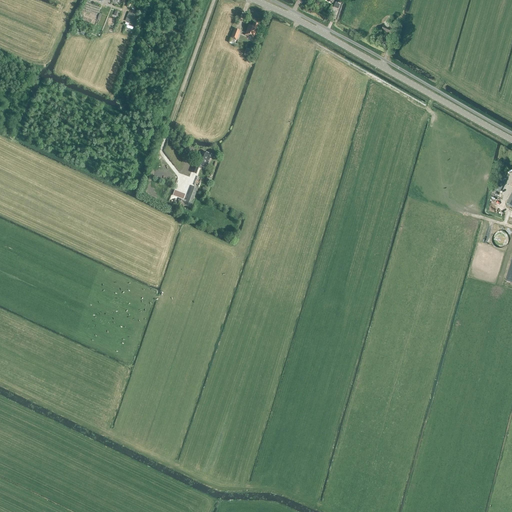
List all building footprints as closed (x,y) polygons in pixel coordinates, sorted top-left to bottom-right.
[(141,14),(144,6),(139,4),(136,12),(141,14)] [(137,26),(140,16),(128,12),(125,22),(137,26)] [(256,29),(258,24),(253,22),(252,26),(248,25),(245,35),(253,38),(256,30),(256,29)] [(388,27),(384,25),(381,32),(390,36),(393,29),(392,29),(394,25),(390,23),(388,27)] [(236,41),(240,31),(234,29),(231,39),(236,41)] [(389,43),(391,36),(385,34),(381,44),(385,45),(387,42),(389,43)] [(254,51),(249,49),(246,48),(243,55),(247,57),(246,59),(250,61),(254,51)] [(205,169),(207,165),(211,154),(204,152),(199,164),(198,167),(205,169)] [(500,193),(506,179),(503,178),(506,172),(500,170),(498,175),(499,176),(493,189),(500,193)] [(190,208),(197,188),(191,186),(188,193),(184,192),(179,205),(183,206),(184,205),(190,208)] [(502,232),(500,231),(499,232),(497,232),(496,233),(495,233),(494,234),(493,236),(492,237),(492,238),(492,240),(492,241),(492,243),(493,244),(494,245),(495,246),(496,247),(497,248),(499,248),(500,248),(502,248),(503,248),(504,247),(506,246),(507,245),(508,244),(508,243),(509,241),(509,240),(509,238),(508,237),(508,236),(507,234),(506,233),(504,233),(503,232),(502,232)]
